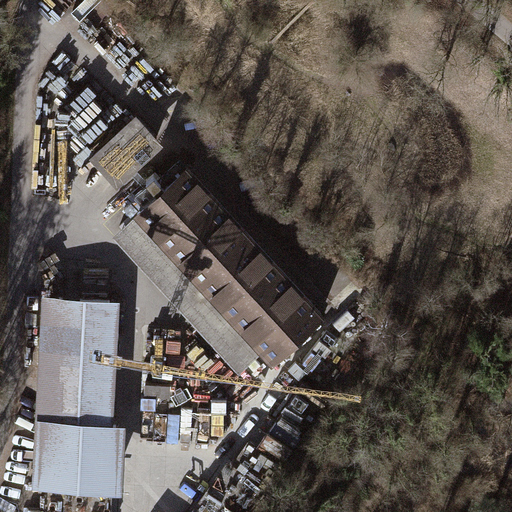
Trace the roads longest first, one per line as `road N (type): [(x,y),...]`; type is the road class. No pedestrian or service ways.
road 1 (unclassified): [(29,0),(19,299),(0,427)]
road 2 (unknown): [(21,222),(102,247),(125,265),(132,502)]
